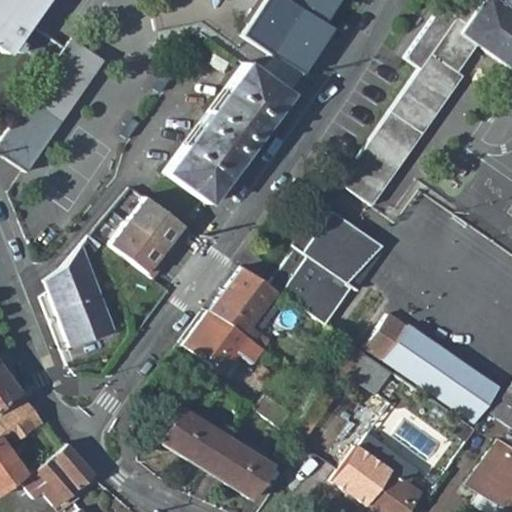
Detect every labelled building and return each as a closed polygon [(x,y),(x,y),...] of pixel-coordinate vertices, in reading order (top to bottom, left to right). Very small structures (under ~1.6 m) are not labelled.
[(0,0),(0,52),(2,54),(12,39),(28,16),(38,0),(0,0)] [(319,22),(332,0),(256,0),(234,33),(295,71),(324,27),(319,22)] [(511,0),(448,0),(440,11),(434,7),(398,58),(413,69),(422,56),(446,73),(466,45),(511,77),(511,21),(491,7),(495,2),(492,0),(511,0)] [(439,0),(434,7),(440,11),(448,0),(439,0)] [(81,86),(97,63),(28,16),(12,39),(48,64),(81,86)] [(226,49),(234,36),(211,20),(202,33),(226,49)] [(355,200),(446,73),(422,56),(413,69),(332,184),(355,200)] [(283,93),(241,62),(160,172),(203,202),(223,175),(221,174),(236,152),(239,154),(255,132),(253,131),(262,119),(263,120),(283,93)] [(81,86),(48,64),(6,122),(40,145),(81,86)] [(0,157),(20,173),(40,145),(6,122),(0,131),(0,157)] [(104,242),(152,277),(189,227),(141,192),(104,242)] [(308,234),(323,211),(327,206),(320,201),(301,229),(308,234)] [(270,290),(319,324),(345,286),(337,280),(373,245),(323,211),(308,234),(301,229),(262,285),(270,290)] [(79,260),(93,249),(82,239),(56,268),(37,280),(42,291),(64,346),(107,331),(94,293),(87,294),(78,272),(83,270),(79,260)] [(236,266),(205,309),(235,331),(239,333),(270,290),(262,285),(236,266)] [(205,309),(178,345),(209,367),(235,331),(205,309)] [(483,413),(498,392),(381,312),(359,345),(475,425),(483,413)] [(247,339),(258,347),(263,339),(252,331),(247,339)] [(336,388),(344,375),(360,351),(349,344),(325,379),(336,388)] [(344,375),(372,392),(387,370),(360,351),(344,375)] [(0,401),(14,391),(0,372),(0,401)] [(511,384),(506,380),(499,391),(511,400),(511,384)] [(330,397),(319,390),(288,438),(298,445),(330,397)] [(511,400),(499,391),(498,392),(483,413),(511,433),(511,400)] [(249,409),(275,428),(286,413),(260,394),(249,409)] [(20,399),(12,406),(23,421),(7,432),(13,439),(37,421),(20,399)] [(0,491),(11,484),(23,475),(0,444),(0,437),(7,432),(23,421),(12,406),(0,414),(0,491)] [(177,409),(156,441),(202,470),(222,437),(177,409)] [(367,511),(399,511),(414,491),(400,481),(408,470),(360,434),(351,445),(350,444),(324,480),(367,511)] [(248,499),(268,466),(222,437),(202,470),(248,499)] [(511,511),(511,450),(494,438),(463,485),(495,506),(503,511),(511,511)] [(89,474),(62,442),(31,469),(41,481),(35,487),(51,506),(89,474)] [(0,491),(0,503),(6,511),(15,511),(26,504),(11,484),(0,491)]
